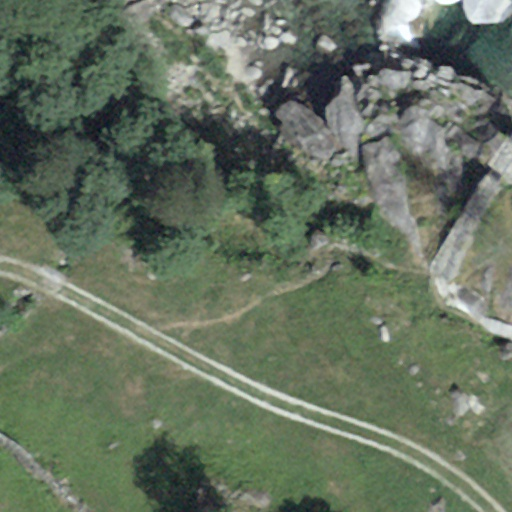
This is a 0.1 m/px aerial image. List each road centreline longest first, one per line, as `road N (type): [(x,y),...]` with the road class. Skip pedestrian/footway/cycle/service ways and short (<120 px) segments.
road 1 (track): [(495,511),(470,483),(406,444),(293,410),(123,323)]
road 2 (track): [(123,323),(0,267)]
